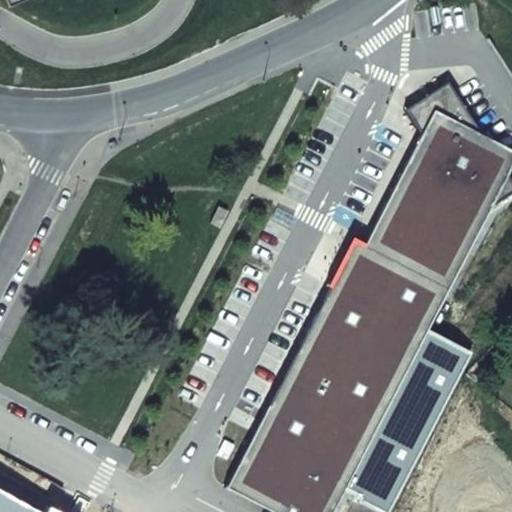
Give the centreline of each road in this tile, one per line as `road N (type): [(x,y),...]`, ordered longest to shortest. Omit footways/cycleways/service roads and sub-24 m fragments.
road 1 (residential): [(48,118),(177,91),(374,0)]
road 2 (unclassified): [(0,422),(160,503)]
road 3 (residential): [(0,263),(46,170),(48,118)]
